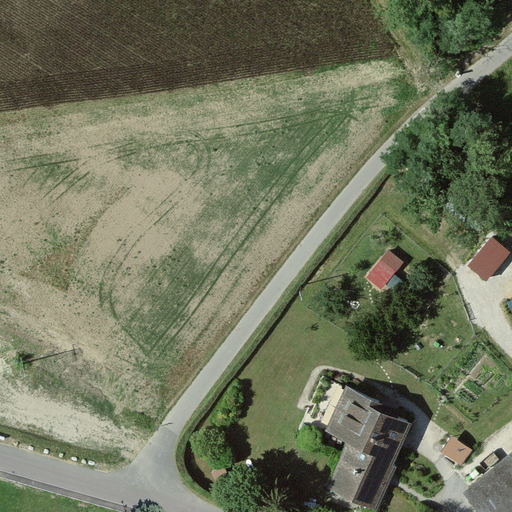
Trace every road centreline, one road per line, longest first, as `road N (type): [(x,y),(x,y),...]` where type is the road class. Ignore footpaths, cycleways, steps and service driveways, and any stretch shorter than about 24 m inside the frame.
road 1 (unclassified): [(511,45),(369,169),(245,326),(134,494)]
road 2 (unclassified): [(134,494),(0,456)]
